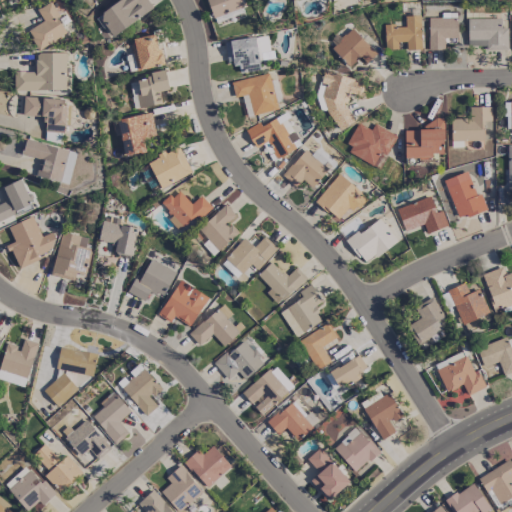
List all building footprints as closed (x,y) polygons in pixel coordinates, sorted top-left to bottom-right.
[(153,9),(147,0),(118,0),(97,14),(111,36),(153,9)] [(27,30),(39,49),(67,33),(49,2),(37,9),(43,21),(27,30)] [(421,49),(420,15),(405,16),(405,25),(384,25),(385,49),(397,49),(397,41),(406,41),(406,49),(421,49)] [(456,37),(457,18),(428,17),(427,49),(443,49),(444,36),(456,37)] [(500,18),(467,19),(467,45),(485,45),(485,49),(507,49),(507,28),(500,28),(500,18)] [(331,47),(349,66),(360,56),(366,63),(376,53),(352,28),(331,47)] [(133,38),(139,69),(163,64),(156,33),(133,38)] [(224,40),(227,64),(238,63),(239,72),(259,70),(258,60),(271,58),(268,35),(224,40)] [(14,89),(65,90),(66,52),(36,52),(35,71),(14,71),(14,89)] [(323,70),(315,99),(322,109),(327,111),(339,131),(355,121),(345,105),(348,94),(352,92),(360,94),(363,82),(323,70)] [(161,103),(159,91),(168,90),(165,72),(136,76),(137,84),(132,85),(136,107),(161,103)] [(246,115),(276,110),(270,73),(231,80),(234,97),(243,96),(246,115)] [(44,131),(66,132),(67,98),(23,97),(23,115),(44,116),(44,131)] [(451,148),(473,147),(473,140),(484,140),(483,121),(490,120),(490,106),(469,107),(469,118),(450,118),(451,148)] [(117,119),(124,156),(146,151),(143,138),(155,135),(151,112),(117,119)] [(301,145),(283,114),(261,126),(259,122),(245,130),(255,148),(262,143),(273,161),(301,145)] [(404,129),(404,159),(426,159),(426,154),(444,153),(443,119),(423,119),(423,129),(404,129)] [(344,150),(377,168),(396,135),(374,123),(371,129),(359,123),(344,150)] [(21,155),(39,158),(35,176),(69,183),(76,150),(25,139),(21,155)] [(179,146),(147,161),(160,188),(192,172),(179,146)] [(295,186),(301,178),(312,188),(327,169),(303,149),(282,176),(295,186)] [(458,219),(486,209),(480,193),(476,194),(467,170),(443,179),(458,219)] [(347,206),(355,212),(367,194),(336,173),(315,203),(339,219),(347,206)] [(0,203),(0,218),(32,205),(21,179),(0,187),(0,188),(5,201),(0,203)] [(200,194),(191,203),(177,189),(161,204),(171,215),(168,219),(180,232),(210,205),(200,194)] [(396,208),(404,230),(423,224),(426,233),(447,225),(442,210),(436,212),(430,196),(396,208)] [(237,232),(227,222),(235,215),(224,203),(198,228),(218,250),(237,232)] [(8,226),(14,241),(8,244),(18,268),(40,259),(37,254),(57,247),(51,232),(41,236),(33,216),(8,226)] [(98,240),(114,243),(112,251),(132,256),(138,228),(121,225),(122,219),(110,216),(109,221),(102,220),(98,240)] [(347,241),(363,262),(374,254),(376,257),(396,241),(378,217),(347,241)] [(51,275),(73,280),(75,273),(85,275),(91,248),(85,247),(87,237),(60,231),(51,275)] [(220,263),(237,278),(249,264),(256,270),(277,247),(263,235),(254,246),(244,237),(220,263)] [(127,291),(144,300),(150,290),(163,297),(175,271),(150,258),(139,280),(134,278),(127,291)] [(278,305),(306,278),(296,267),(286,276),(271,261),(257,275),(270,288),(265,292),(278,305)] [(511,307),(511,271),(504,275),(501,267),(481,274),(495,313),(511,307)] [(188,326),(208,298),(181,279),(157,313),(170,322),(174,316),(188,326)] [(295,337),(322,320),(313,305),(321,300),(311,283),(298,291),(302,297),(279,311),(295,337)] [(441,293),(446,306),(453,303),(461,323),(488,313),(479,289),(468,293),(465,284),(441,293)] [(420,318),(406,325),(416,344),(443,329),(439,321),(444,318),(432,297),(414,306),(420,318)] [(238,332),(226,319),(232,314),(222,303),(188,334),(199,345),(212,334),(223,346),(238,332)] [(466,329),(487,321),(484,315),(464,323),(466,329)] [(330,361),(321,346),(336,337),(327,323),(298,340),(316,370),(330,361)] [(503,375),(511,371),(511,351),(506,336),(476,347),(483,367),(498,362),(503,375)] [(0,378),(23,386),(37,343),(22,338),(19,346),(7,342),(0,362),(0,378)] [(237,371),(245,379),(263,363),(241,339),(214,364),(228,379),(237,371)] [(56,370),(93,374),(96,352),(58,347),(56,370)] [(366,368),(358,354),(329,371),(339,389),(359,378),(357,373),(366,368)] [(436,370),(446,391),(462,384),(468,395),(483,388),(468,355),(436,370)] [(150,398),(161,387),(138,363),(129,372),(133,376),(121,388),(146,415),(157,405),(150,398)] [(241,392),(252,405),(253,404),(260,414),(293,388),(275,365),(241,392)] [(77,389),(62,372),(42,390),(57,407),(77,389)] [(128,433),(118,421),(130,410),(113,391),(99,403),(102,407),(91,416),(116,444),(128,433)] [(395,432),(390,422),(401,416),(389,392),(379,396),(377,393),(361,401),(379,439),(395,432)] [(297,441),(312,427),(289,402),(267,422),(278,434),(285,427),(297,441)] [(89,448),(96,458),(109,448),(87,419),(64,436),(79,456),(89,448)] [(378,451),(360,431),(352,437),(349,434),(333,448),(355,472),(378,451)] [(60,460),(43,443),(32,454),(48,471),(43,475),(59,492),(81,471),(66,455),(60,460)] [(198,450),(184,460),(204,487),(230,468),(213,445),(201,454),(198,450)] [(306,459),(318,472),(310,479),(328,500),(349,481),(319,447),(306,459)] [(479,475),(493,505),(511,496),(511,466),(509,460),(479,475)] [(27,510),(38,500),(42,505),(54,494),(26,464),(4,485),(27,510)] [(160,491),(179,511),(203,490),(179,464),(165,477),(170,482),(160,491)] [(453,511),(479,511),(489,507),(473,482),(446,499),(453,511)] [(145,511),(172,511),(152,489),(137,503),(145,511)] [(0,511),(13,511),(0,500),(0,511)]
